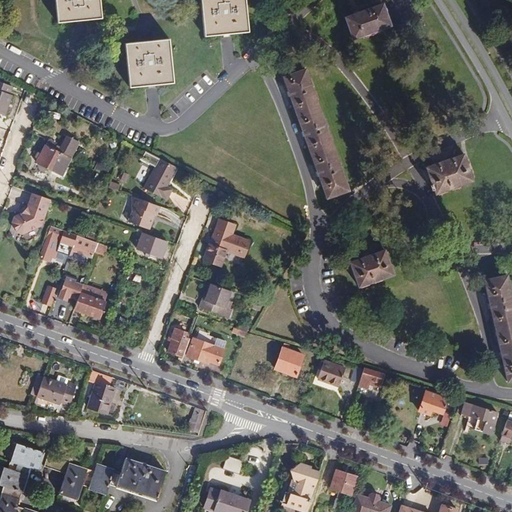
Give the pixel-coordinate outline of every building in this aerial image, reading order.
[(102,18),(99,0),(55,0),(58,23),(102,18)] [(248,32),(245,0),(201,0),(205,36),(248,32)] [(345,17),(353,39),(391,25),(383,3),(345,17)] [(174,83),(169,39),(125,44),(130,88),(174,83)] [(349,190),(305,69),(283,77),(327,198),(349,190)] [(0,81),(0,113),(5,116),(12,95),(10,94),(13,87),(0,81)] [(67,135),(58,152),(71,158),(80,142),(67,135)] [(62,176),(71,158),(58,152),(53,149),(45,145),(36,162),(62,176)] [(426,168),(435,194),(473,180),(463,154),(426,168)] [(160,159),(145,187),(167,199),(171,190),(166,187),(176,168),(160,159)] [(99,160),(94,170),(106,176),(111,166),(99,160)] [(130,175),(124,172),(120,180),(126,183),(130,175)] [(109,188),(120,191),(121,187),(111,183),(109,188)] [(42,224),(51,199),(33,193),(28,206),(22,213),(15,216),(12,222),(17,232),(23,234),(37,227),(38,223),(42,224)] [(156,213),(159,205),(134,196),(131,205),(131,211),(128,221),(149,228),(153,217),(152,217),(153,212),(156,213)] [(219,219),(204,260),(221,266),(226,251),(244,257),(249,241),(232,235),(235,226),(219,219)] [(51,226),(39,258),(53,263),(58,250),(69,255),(71,251),(73,244),(81,247),(84,238),(51,226)] [(86,238),(88,239),(95,242),(98,234),(89,231),(86,238)] [(168,241),(143,232),(136,249),(146,252),(151,254),(162,258),(168,241)] [(95,252),(98,243),(95,242),(88,239),(84,248),(88,250),(95,252)] [(108,246),(98,243),(95,252),(104,256),(108,246)] [(73,244),(71,251),(81,254),(84,248),(81,247),(73,244)] [(350,263),(359,287),(393,274),(384,250),(350,263)] [(511,379),(511,297),(507,275),(484,280),(507,381),(511,379)] [(81,282),(66,277),(59,298),(67,301),(68,298),(75,300),(81,282)] [(228,300),(232,291),(210,284),(207,293),(204,301),(202,300),(199,307),(230,318),(233,309),(230,308),(233,301),(228,300)] [(81,292),(74,310),(100,319),(106,301),(103,300),(106,292),(86,285),(84,293),(81,292)] [(52,306),(57,289),(48,286),(42,303),(52,306)] [(251,308),(260,312),(264,303),(255,299),(251,308)] [(240,323),(239,329),(247,332),(250,327),(240,323)] [(245,338),(247,332),(239,329),(232,326),(230,332),(245,338)] [(183,358),(190,338),(186,337),(188,332),(174,327),(170,338),(171,339),(166,352),(183,358)] [(193,338),(187,355),(208,363),(209,361),(218,365),(224,349),(223,349),(226,341),(209,335),(209,334),(199,331),(197,340),(193,338)] [(289,345),(284,343),(274,369),(295,377),(303,355),(290,350),(291,347),(289,346),(289,345)] [(345,368),(324,360),(323,362),(321,370),(318,379),(339,387),(345,368)] [(385,374),(364,367),(358,386),(368,389),(369,385),(380,388),(385,374)] [(77,386),(68,383),(69,379),(59,375),(56,381),(38,375),(31,394),(60,405),(61,402),(70,406),(77,386)] [(115,389),(96,383),(88,407),(107,413),(115,389)] [(447,399),(426,391),(418,411),(429,415),(432,409),(443,413),(447,399)] [(498,413),(465,402),(461,413),(460,416),(468,418),(466,427),(492,435),(498,413)] [(188,430),(198,433),(206,411),(195,408),(191,419),(190,418),(189,423),(190,424),(188,430)] [(511,411),(510,411),(500,440),(509,443),(511,438),(511,411)] [(38,471),(44,452),(18,443),(10,469),(5,467),(0,482),(0,485),(4,486),(0,498),(0,511),(35,511),(17,506),(30,468),(38,471)] [(166,472),(125,458),(121,472),(96,464),(93,472),(69,464),(71,458),(49,452),(44,467),(66,474),(60,492),(78,498),(82,485),(106,493),(109,485),(157,500),(166,472)] [(307,510),(319,472),(310,469),(305,468),(306,465),(299,463),(289,471),(296,480),(293,492),(286,497),(289,505),(307,510)] [(330,488),(338,491),(350,494),(351,495),(357,476),(336,470),(330,488)] [(221,492),(210,488),(204,507),(204,508),(214,511),(215,511),(214,511),(215,511),(245,511),(250,500),(221,491),(221,492)] [(350,494),(338,491),(336,498),(348,502),(350,494)] [(370,494),(368,498),(379,501),(380,497),(379,495),(372,492),(370,494)] [(368,498),(356,494),(350,511),(388,511),(391,505),(368,498)] [(348,502),(336,498),(333,507),(345,511),(348,502)]
